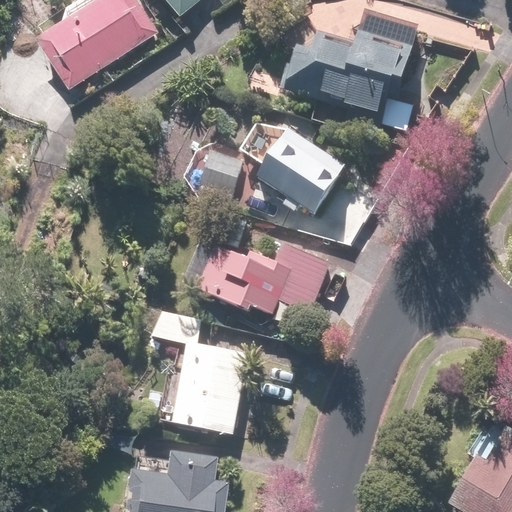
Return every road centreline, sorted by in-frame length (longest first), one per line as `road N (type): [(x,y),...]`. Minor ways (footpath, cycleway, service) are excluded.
road 1 (unclassified): [(424,258),(361,384),(319,511)]
road 2 (unclassified): [(511,122),(424,258)]
